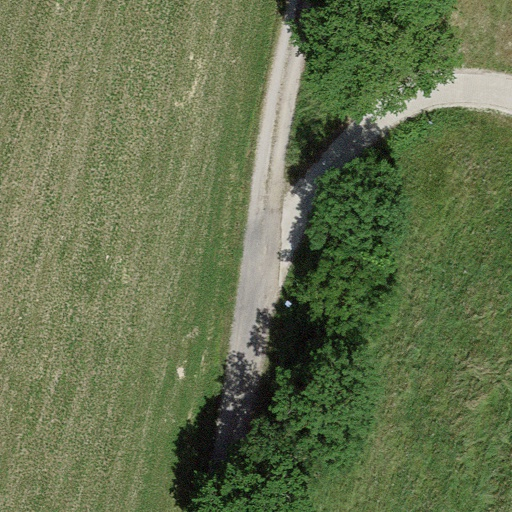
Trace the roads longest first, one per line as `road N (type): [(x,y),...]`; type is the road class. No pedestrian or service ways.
road 1 (track): [(511,93),(457,82),(418,89),(328,165),(269,248)]
road 2 (track): [(269,248),(215,511)]
road 3 (track): [(300,0),(276,138),(269,248)]
